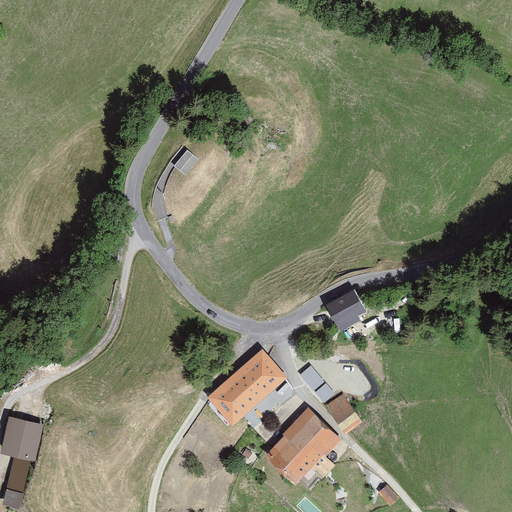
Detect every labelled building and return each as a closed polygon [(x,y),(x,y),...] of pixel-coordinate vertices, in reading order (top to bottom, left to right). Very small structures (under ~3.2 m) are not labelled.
[(189,151),(176,165),(187,175),(199,160),(189,151)] [(353,292),(330,305),(340,322),(363,309),(353,292)] [(212,396),(233,420),(283,376),(262,352),(212,396)] [(329,405),(333,412),(349,402),(344,395),(329,405)] [(350,402),(334,413),(348,431),(363,421),(350,402)] [(322,453),(338,435),(312,410),(269,454),(296,480),(313,462),(325,473),(334,464),(322,453)] [(33,456),(40,425),(11,418),(4,449),(16,452),(5,500),(19,506),(31,455),(33,456)] [(251,452),(247,449),(243,454),(248,457),(251,452)] [(398,498),(387,485),(380,491),(391,504),(398,498)]
